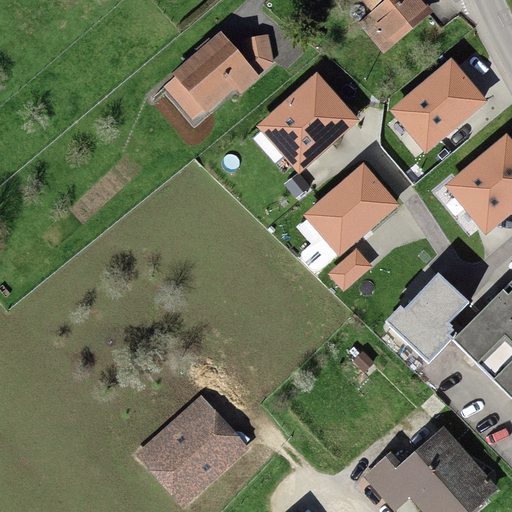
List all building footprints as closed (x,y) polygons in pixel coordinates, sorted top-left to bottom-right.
[(434,11),(423,0),(389,0),(360,26),(386,54),(434,11)] [(215,42),(169,82),(171,84),(163,90),(194,126),(201,120),(205,124),(252,84),(215,42)] [(264,43),(242,44),(244,69),(256,79),(265,68),(264,43)] [(451,61),(392,112),(428,154),(488,103),(451,61)] [(317,79),(264,126),(299,165),(352,118),(317,79)] [(511,141),(508,137),(449,186),(488,232),(511,212),(511,141)] [(361,166),(305,214),(338,251),(393,203),(361,166)] [(298,174),(286,184),(296,197),(309,186),(298,174)] [(357,250),(331,273),(345,288),(371,265),(357,250)] [(399,310),(388,322),(428,359),(449,337),(447,335),(450,332),(447,329),(450,326),(446,323),(466,301),(440,278),(405,315),(399,310)] [(511,282),(455,342),(511,400),(511,282)] [(185,511),(251,450),(202,397),(136,458),(185,511)] [(471,511),(496,491),(444,430),(403,466),(392,454),(364,479),(392,511),(394,511),(409,499),(419,511),(471,511)]
